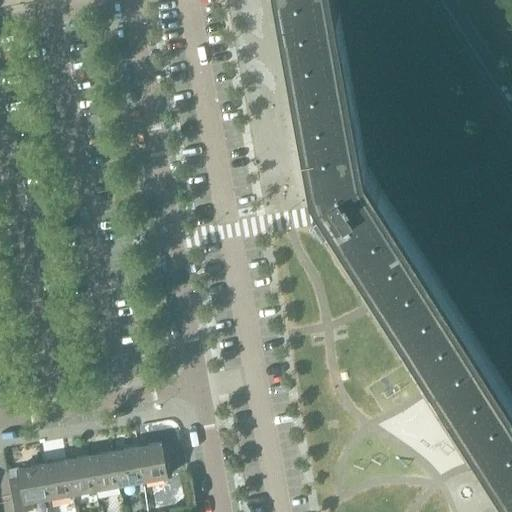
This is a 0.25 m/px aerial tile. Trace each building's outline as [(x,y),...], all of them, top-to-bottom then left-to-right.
[(511,393),(367,164),(337,0),(280,0),(314,186),(321,198),(317,201),(328,217),(336,230),(340,227),(511,498),(511,393)] [(161,442),(137,446),(144,481),(167,476),(161,442)] [(137,446),(114,451),(120,485),(144,481),(137,446)] [(114,451),(90,455),(96,489),(120,485),(114,451)] [(90,455),(66,459),(72,494),(96,489),(90,455)] [(66,459),(42,464),(48,498),(72,494),(66,459)] [(42,464),(18,468),(20,477),(11,479),(16,511),(19,511),(35,509),(34,501),(48,498),(42,464)]
